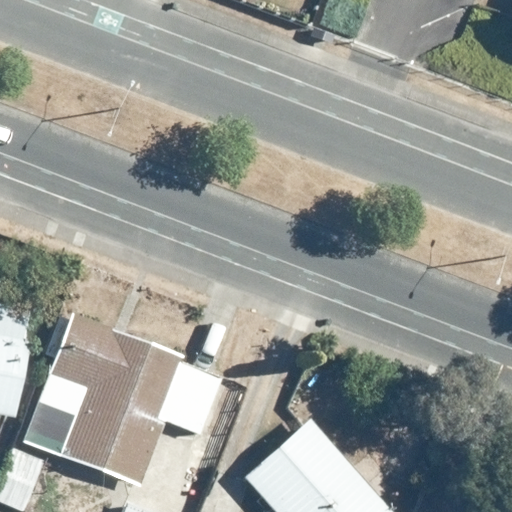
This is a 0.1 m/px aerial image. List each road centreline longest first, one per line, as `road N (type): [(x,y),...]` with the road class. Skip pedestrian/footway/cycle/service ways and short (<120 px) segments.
road 1 (secondary): [(0,17),(511,214)]
road 2 (secondary): [(511,325),(0,131)]
